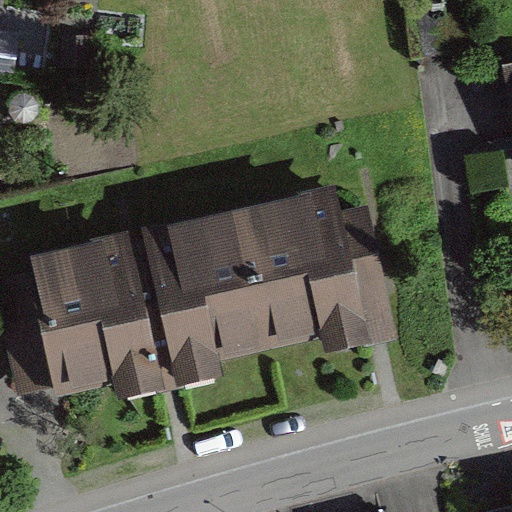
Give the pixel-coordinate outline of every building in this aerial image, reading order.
[(446,6),(416,8),(421,60),(451,57),(446,6)] [(21,41),(0,38),(0,79),(16,82),(21,41)] [(511,72),(503,74),(511,120),(511,72)] [(334,196),(146,242),(183,393),(184,402),(228,391),(223,369),(324,344),(330,368),(374,357),(372,349),(342,225),(334,196)] [(369,219),(342,225),(372,349),(399,343),(369,219)] [(183,393),(146,242),(130,246),(166,397),(183,393)] [(130,246),(35,268),(63,388),(68,407),(119,395),(124,416),(168,406),(166,397),(130,246)] [(63,388),(35,268),(0,274),(0,302),(22,398),(63,388)]
